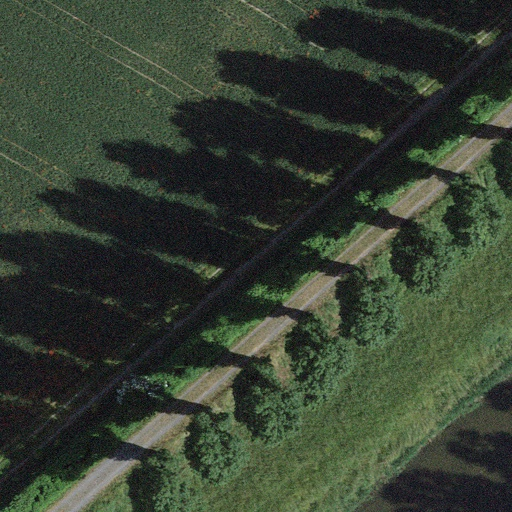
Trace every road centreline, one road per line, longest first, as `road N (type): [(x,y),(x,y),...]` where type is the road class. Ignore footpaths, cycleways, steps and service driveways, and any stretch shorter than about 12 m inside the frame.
road 1 (track): [(0,489),(511,53)]
road 2 (track): [(189,511),(511,227)]
